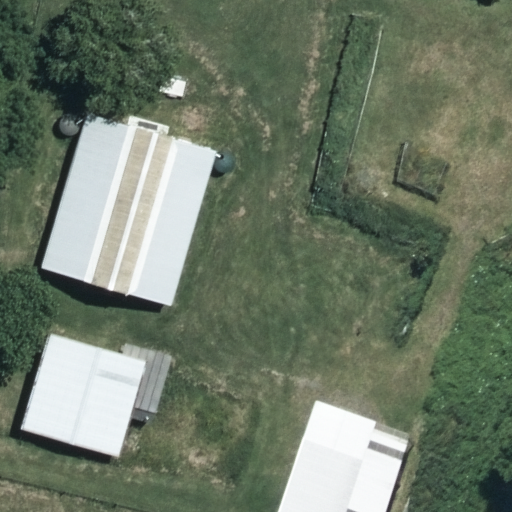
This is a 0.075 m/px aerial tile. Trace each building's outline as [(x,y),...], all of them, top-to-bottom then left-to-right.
[(210,153),(82,117),(39,272),(167,308),(210,153)] [(140,364),(46,337),(19,430),(114,457),(140,364)] [(195,386),(163,377),(140,457),(172,466),(195,386)] [(257,404),(212,391),(190,469),(235,482),(257,404)] [(394,511),(416,450),(322,418),(289,511),(394,511)]
